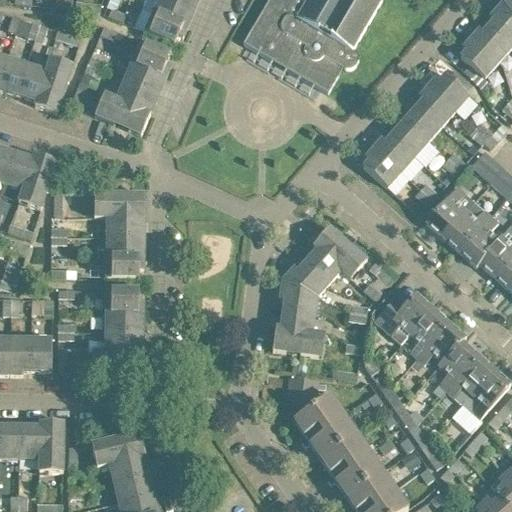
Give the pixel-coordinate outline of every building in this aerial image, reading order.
[(23,0),(23,7),(31,8),(31,0),(23,0)] [(64,0),(56,0),(55,11),(63,12),(64,0)] [(64,0),(63,12),(71,13),(72,0),(64,0)] [(111,12),(108,19),(123,26),(126,17),(116,13),(121,1),(117,0),(110,0),(106,10),(111,12)] [(191,9),(169,0),(159,0),(153,16),(187,30),(183,28),(191,9)] [(169,0),(191,9),(194,0),(169,0)] [(270,0),(243,47),(328,97),(342,71),(344,72),(345,73),(347,73),(349,73),(350,72),(352,72),(353,71),(355,70),(356,69),(357,67),(357,66),(358,64),(358,62),(357,61),(357,59),(356,57),(355,56),(354,55),(353,54),(382,4),(374,0),(270,0)] [(511,22),(511,3),(502,6),(511,22)] [(75,4),(75,13),(91,15),(91,6),(75,4)] [(91,6),(91,15),(100,16),(101,7),(91,6)] [(511,50),(511,22),(502,6),(490,20),(493,23),(488,29),(511,50)] [(153,16),(145,35),(174,48),(178,40),(182,42),(187,30),(153,16)] [(15,37),(20,22),(12,19),(7,34),(15,37)] [(32,25),(27,41),(34,43),(39,28),(37,27),(32,25)] [(39,28),(34,43),(42,45),(42,46),(47,30),(39,28)] [(511,50),(488,29),(482,36),(479,32),(470,42),(498,66),(511,50)] [(118,36),(103,30),(100,38),(114,44),(118,36)] [(78,50),(81,41),(57,33),(54,42),(78,50)] [(484,82),(498,66),(470,42),(462,51),(466,54),(460,61),(484,82)] [(170,59),(151,51),(140,46),(132,65),(166,80),(171,69),(166,67),(170,59)] [(101,74),(104,66),(90,61),(87,68),(101,74)] [(27,68),(7,62),(0,84),(0,93),(17,99),(27,68)] [(46,74),(41,89),(36,105),(34,110),(57,117),(61,104),(57,102),(59,95),(62,89),(65,90),(72,69),(50,62),(46,74)] [(132,65),(124,85),(153,97),(161,79),(166,81),(166,80),(132,65)] [(36,105),(41,89),(46,74),(27,68),(17,99),(36,105)] [(87,68),(84,75),(84,76),(98,82),(101,74),(87,68)] [(468,99),(460,91),(445,78),(439,84),(435,81),(427,90),(455,114),(468,99)] [(83,100),(88,88),(80,85),(75,97),(83,100)] [(153,97),(124,85),(116,103),(127,108),(146,116),(153,97)] [(422,103),(417,109),(441,130),(455,114),(427,90),(419,100),(422,103)] [(75,97),(70,108),(70,109),(78,112),(83,100),(75,97)] [(119,125),(130,130),(128,133),(141,139),(150,117),(146,116),(127,108),(116,103),(104,98),(94,119),(115,128),(116,124),(119,125)] [(511,121),(511,102),(503,113),(511,121)] [(417,109),(404,124),(428,145),(441,130),(417,109)] [(404,124),(390,139),(414,161),(428,145),(404,124)] [(480,127),(475,132),(493,148),(497,144),(498,143),(492,137),(480,127)] [(490,152),(493,148),(475,132),(470,138),(482,149),(484,147),(490,152)] [(400,176),(414,161),(390,139),(385,145),(381,142),(373,152),(400,176)] [(13,156),(7,154),(0,151),(0,185),(3,187),(13,156)] [(387,191),(400,176),(373,152),(365,161),(368,164),(363,170),(387,191)] [(471,170),(491,187),(504,172),(484,155),(471,170)] [(3,187),(13,190),(22,193),(27,178),(32,162),(13,156),(3,187)] [(447,162),(460,173),(466,167),(453,156),(447,162)] [(43,191),(46,184),(48,177),(52,178),(56,165),(33,158),(32,162),(27,178),(22,193),(18,206),(40,213),(46,196),(47,192),(43,191)] [(454,179),(460,173),(447,162),(442,168),(454,179)] [(491,187),(507,202),(511,206),(511,204),(511,193),(509,191),(511,187),(511,179),(504,172),(491,187)] [(419,193),(432,204),(438,197),(425,186),(419,193)] [(66,197),(84,197),(84,189),(66,189),(66,197)] [(474,206),(465,198),(458,191),(426,227),(443,241),(474,206)] [(432,204),(419,193),(415,198),(427,210),(432,204)] [(62,209),(63,196),(54,196),(53,209),(62,209)] [(107,221),(119,221),(139,222),(144,222),(144,198),(130,198),(130,202),(119,202),(116,202),(116,198),(94,198),(93,221),(107,221)] [(459,256),(490,220),(474,206),(443,241),(459,256)] [(53,209),(53,221),(53,222),(62,222),(62,209),(53,209)] [(475,270),(501,241),(500,240),(497,243),(489,236),(498,226),(490,220),(459,256),(475,270)] [(119,221),(107,221),(106,242),(139,242),(139,222),(119,221)] [(10,227),(7,236),(15,238),(17,230),(10,227)] [(17,230),(15,238),(31,243),(34,235),(17,230)] [(51,231),(51,240),(67,240),(67,231),(51,231)] [(366,265),(350,250),(347,253),(345,251),(336,244),(339,241),(329,231),(313,249),(316,252),(317,252),(332,266),(341,274),(351,282),(366,265)] [(195,235),(194,251),(228,253),(229,236),(195,235)] [(51,240),(51,248),(67,248),(67,240),(51,240)] [(501,241),(475,270),(476,271),(479,267),(494,281),(511,260),(511,246),(510,249),(501,241)] [(139,242),(106,242),(106,262),(143,263),(143,262),(139,261),(139,242)] [(11,252),(27,257),(30,249),(14,244),(11,252)] [(328,287),(341,274),(332,266),(317,252),(316,252),(304,266),(328,287)] [(511,293),(511,260),(494,281),(511,295),(511,293)] [(143,263),(106,262),(106,283),(138,283),(138,275),(143,275),(143,263)] [(17,289),(23,269),(7,264),(1,284),(17,289)] [(304,266),(298,273),(294,270),(282,284),(315,301),(328,287),(304,266)] [(371,289),(369,287),(363,294),(375,304),(381,298),(388,290),(394,283),(374,266),(368,272),(378,281),(371,289)] [(66,282),(66,273),(50,273),(50,281),(66,282)] [(17,289),(1,284),(0,283),(0,292),(14,297),(17,289)] [(313,318),(315,301),(282,284),(279,303),(284,304),(282,314),(313,318)] [(74,302),(74,294),(74,293),(58,293),(58,302),(74,302)] [(138,295),(118,295),(106,295),(105,315),(143,316),(143,304),(138,304),(138,295)] [(371,317),(371,321),(375,325),(392,340),(401,348),(410,338),(432,312),(415,297),(403,311),(388,298),(375,313),(371,317)] [(11,302),(3,302),(2,319),(11,319),(11,302)] [(19,302),(11,302),(11,319),(19,319),(19,302)] [(52,303),(44,303),(44,319),(52,319),(52,303)] [(367,310),(350,308),(349,316),(366,318),(367,310)] [(432,312),(410,338),(419,346),(410,356),(417,362),(448,327),(432,312)] [(282,314),(280,332),(311,336),(313,318),(282,314)] [(105,315),(105,336),(138,336),(138,317),(143,317),(143,316),(105,315)] [(348,324),(364,327),(366,318),(349,316),(348,324)] [(58,335),(74,335),(74,327),(58,327),(58,335)] [(439,370),(442,366),(464,341),(448,327),(417,362),(424,368),(433,358),(441,366),(438,369),(439,370)] [(311,336),(280,332),(275,331),(272,354),(286,356),(286,352),(300,354),(300,358),(322,361),(324,338),(311,336)] [(57,343),(74,343),(74,335),(58,335),(57,343)] [(105,336),(105,356),(117,356),(137,357),(138,336),(105,336)] [(0,378),(9,379),(9,342),(0,341),(0,378)] [(446,394),(477,359),(462,345),(465,342),(464,341),(442,366),(439,370),(448,378),(432,395),(440,401),(446,394)] [(30,375),(30,342),(9,342),(9,379),(22,379),(22,374),(30,375)] [(51,375),(51,355),(52,342),(30,342),(30,375),(51,375)] [(346,346),(344,355),(360,357),(362,349),(346,346)] [(65,379),(65,359),(65,354),(57,354),(57,379),(65,379)] [(113,376),(116,376),(128,376),(128,380),(142,380),(142,357),(137,357),(117,356),(105,356),(91,356),(91,379),(113,380),(113,376)] [(494,373),(477,359),(446,394),(462,408),(471,399),(494,373)] [(357,385),(358,376),(332,373),(331,381),(357,385)] [(471,399),(462,409),(471,416),(479,423),(480,422),(497,403),(510,388),(494,373),(471,399)] [(374,384),(383,397),(391,392),(381,378),(374,384)] [(290,382),(287,403),(299,420),(293,424),(303,439),(299,442),(305,452),(310,448),(329,476),(324,479),(331,489),(336,486),(353,511),(406,511),(398,498),(394,493),(329,399),(326,387),(317,386),(309,384),(290,382)] [(383,397),(396,415),(403,410),(391,392),(383,397)] [(376,396),(368,402),(375,412),(383,407),(376,396)] [(511,415),(504,408),(496,417),(503,424),(511,415)] [(420,423),(423,420),(415,414),(409,418),(403,410),(396,415),(409,433),(416,428),(420,423)] [(389,416),(381,421),(388,431),(396,426),(389,416)] [(495,433),(503,424),(496,417),(488,426),(495,433)] [(39,430),(39,450),(39,463),(39,476),(62,477),(62,454),(58,454),(59,450),(59,440),(63,440),(63,426),(40,426),(39,430)] [(409,433),(416,444),(420,450),(427,444),(416,428),(409,433)] [(0,429),(0,462),(19,463),(19,430),(0,429)] [(19,463),(39,463),(39,450),(39,430),(19,430),(19,463)] [(488,441),(480,435),(474,442),(481,448),(488,441)] [(127,443),(116,446),(113,447),(112,443),(91,448),(96,471),(121,465),(140,460),(145,459),(140,436),(126,439),(127,443)] [(407,442),(399,447),(407,457),(414,451),(407,442)] [(427,444),(420,450),(429,463),(436,458),(440,455),(431,442),(427,444)] [(471,460),(481,448),(474,442),(464,453),(471,460)] [(77,463),(77,450),(68,450),(68,463),(77,463)] [(405,460),(404,461),(410,472),(412,471),(420,466),(414,455),(405,460)] [(429,463),(436,473),(443,468),(436,458),(429,463)] [(140,460),(121,465),(96,471),(109,468),(114,487),(145,480),(140,460)] [(464,468),(456,462),(447,472),(455,478),(464,468)] [(68,463),(68,476),(77,476),(77,463),(68,463)] [(511,486),(511,469),(503,477),(511,486)] [(428,471),(420,477),(427,487),(435,481),(428,471)] [(455,478),(447,472),(440,480),(448,487),(455,478)] [(511,511),(511,486),(503,477),(490,490),(511,511)] [(145,480),(114,487),(118,507),(150,500),(145,480)] [(68,494),(84,495),(84,486),(68,486),(68,494)] [(511,511),(490,490),(489,490),(494,495),(481,507),(485,511),(511,511)] [(84,495),(68,494),(68,502),(84,503),(84,495)] [(439,495),(430,504),(437,511),(446,503),(439,495)] [(18,511),(19,499),(10,499),(9,511),(18,511)] [(18,511),(26,511),(27,499),(19,499),(18,511)] [(152,511),(150,500),(118,507),(119,511),(152,511)]
